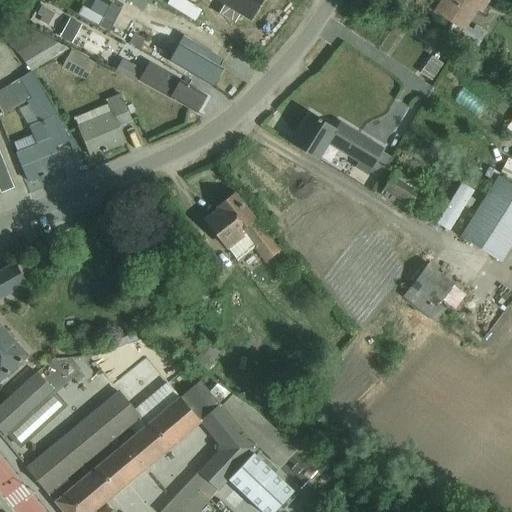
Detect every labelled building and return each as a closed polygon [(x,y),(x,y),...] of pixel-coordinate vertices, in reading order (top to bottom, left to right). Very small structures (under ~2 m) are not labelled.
[(50,0),(92,19),(103,2),(113,6),(116,0),(50,0)] [(216,0),(226,6),(221,15),(235,23),(240,14),(251,21),(263,0),(216,0)] [(478,11),(482,14),(489,2),(486,0),(440,0),(433,12),(450,23),(443,35),(472,54),(481,39),(466,29),(478,11)] [(43,7),(38,15),(42,18),(40,22),(47,27),(55,14),(43,7)] [(69,19),(59,39),(71,45),(82,26),(69,19)] [(33,30),(0,29),(0,35),(31,72),(68,50),(33,30)] [(184,39),(170,62),(211,86),(221,69),(210,63),(215,56),(184,39)] [(95,63),(71,50),(62,68),(86,81),(95,63)] [(431,57),(420,74),(432,81),(443,64),(431,57)] [(122,59),(117,68),(138,81),(196,113),(206,96),(180,81),(148,63),(143,72),(122,59)] [(29,73),(0,90),(0,110),(3,115),(41,93),(29,73)] [(114,114),(80,127),(91,156),(125,143),(119,126),(132,121),(121,96),(109,100),(114,114)] [(340,122),(335,130),(310,115),(291,145),(318,161),(328,145),(358,163),(354,168),(367,176),(383,149),(340,122)] [(36,145),(15,153),(28,183),(64,168),(55,147),(66,143),(55,116),(28,127),(36,145)] [(13,188),(0,156),(0,192),(0,194),(13,188)] [(395,169),(380,195),(406,210),(421,185),(395,169)] [(434,218),(455,229),(476,186),(454,175),(434,218)] [(502,264),(511,246),(511,184),(497,175),(459,237),(502,264)] [(279,252),(234,195),(217,208),(219,210),(205,221),(228,250),(237,261),(254,249),(265,263),(279,252)] [(0,380),(29,355),(0,323),(0,300),(27,285),(15,263),(0,270),(0,380)] [(454,284),(428,264),(402,297),(435,322),(446,308),(452,312),(466,295),(453,285),(454,284)] [(170,319),(158,337),(208,372),(215,361),(213,359),(219,351),(180,324),(184,317),(173,310),(167,317),(170,319)] [(0,416),(12,429),(53,391),(38,373),(0,408),(0,416)] [(233,396),(221,406),(218,403),(200,382),(180,397),(135,436),(73,487),(55,503),(56,504),(62,511),(197,511),(204,505),(208,500),(207,499),(216,490),(218,492),(228,481),(227,481),(253,453),(258,448),(279,468),(296,450),(254,410),(238,399),(233,396)] [(135,436),(180,397),(173,390),(167,383),(135,410),(119,392),(27,469),(55,503),(73,487),(67,480),(129,429),(135,436)] [(0,416),(0,432),(5,438),(7,436),(20,450),(68,406),(53,391),(12,429),(0,416)] [(260,511),(274,511),(294,492),(253,453),(227,481),(228,481),(260,511)]
